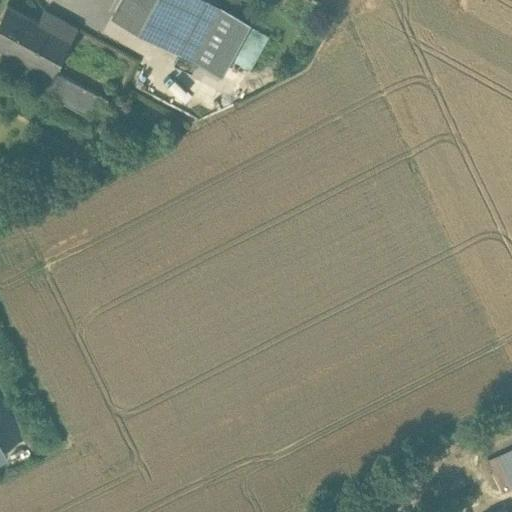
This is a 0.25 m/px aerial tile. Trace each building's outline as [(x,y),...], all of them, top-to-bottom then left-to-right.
[(220,5),(210,0),(119,0),(111,14),(191,57),(220,5)] [(39,20),(6,2),(0,13),(0,46),(19,57),(52,74),(54,69),(77,26),(45,9),(39,20)] [(253,67),(269,32),(248,23),(232,57),(253,67)] [(11,72),(58,97),(68,77),(54,69),(52,74),(19,57),(11,72)] [(98,93),(68,77),(58,97),(88,113),(98,93)] [(511,486),(511,447),(488,459),(502,491),(511,486)]
